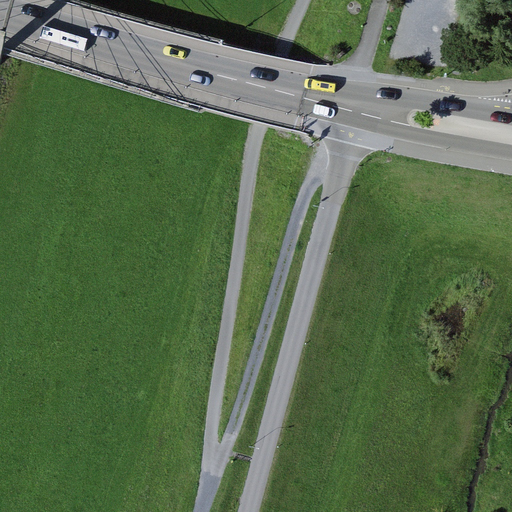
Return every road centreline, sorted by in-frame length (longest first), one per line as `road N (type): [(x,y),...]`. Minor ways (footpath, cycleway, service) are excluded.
road 1 (track): [(305,0),(252,153),(219,369),(209,503)]
road 2 (residential): [(357,109),(251,511)]
road 3 (track): [(343,160),(321,170),(306,191),(209,503)]
road 4 (secondary): [(357,109),(0,11)]
road 5 (secondary): [(511,135),(357,109)]
